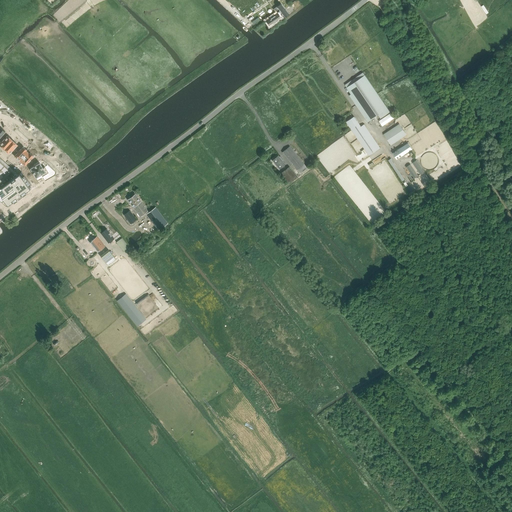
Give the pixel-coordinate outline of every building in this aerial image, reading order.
[(276,13),(265,20),(269,25),(273,23),(274,24),(275,23),(274,22),(280,18),(280,17),(283,15),(285,17),(289,14),(281,4),(274,10),(276,13)] [(390,112),(365,75),(363,72),(345,85),(351,94),(349,95),(368,122),(378,115),(380,118),(390,112)] [(391,113),(379,121),(383,126),(394,118),(391,113)] [(346,122),(369,155),(379,148),(363,125),(361,126),(354,117),(346,122)] [(396,126),(384,134),(391,145),(407,134),(399,123),(396,126)] [(2,141),(0,143),(0,145),(4,149),(12,141),(12,140),(11,139),(10,138),(10,137),(9,136),(7,136),(7,135),(4,139),(4,138),(1,141),(2,141)] [(12,141),(4,149),(9,154),(12,150),(13,151),(15,148),(14,148),(17,145),(14,141),(13,140),(12,140),(12,141)] [(408,143),(394,153),(398,159),(412,149),(408,143)] [(307,168),(290,146),(282,152),(297,170),(300,174),(307,168)] [(18,152),(14,156),(20,161),(28,152),(26,150),(23,147),(20,150),(19,150),(17,152),(18,152)] [(28,152),(20,161),(25,165),(28,162),(29,162),(31,160),(30,159),(33,156),(29,153),(28,152)] [(278,156),(272,160),(279,169),(285,164),(282,160),(283,160),(280,156),(279,157),(278,156)] [(405,180),(391,159),(388,160),(402,181),(405,180)] [(417,160),(413,163),(420,174),(424,172),(417,160)] [(0,178),(1,180),(0,181),(0,185),(1,187),(15,176),(12,173),(9,170),(6,167),(3,164),(0,162),(0,178)] [(40,162),(30,168),(36,178),(41,175),(42,177),(48,173),(45,167),(43,168),(40,162)] [(410,164),(406,167),(414,179),(418,176),(410,164)] [(289,166),(281,174),(289,183),(297,176),(289,166)] [(0,200),(1,201),(2,201),(4,200),(7,205),(13,201),(14,200),(16,198),(21,194),(20,193),(24,190),(25,192),(30,188),(28,185),(30,184),(30,183),(27,179),(21,172),(18,174),(15,176),(1,187),(0,185),(0,200)] [(148,211),(135,194),(128,200),(140,216),(148,211)] [(168,223),(156,207),(146,214),(158,230),(168,223)] [(130,223),(136,219),(130,210),(124,215),(130,223)] [(106,229),(101,233),(106,239),(108,243),(114,239),(111,235),(106,229)] [(123,252),(128,248),(130,247),(117,230),(111,235),(117,242),(116,242),(123,252)] [(97,236),(90,242),(97,252),(105,246),(97,236)] [(108,265),(116,259),(109,251),(101,257),(108,265)] [(132,254),(129,256),(136,264),(139,262),(132,254)] [(144,318),(125,293),(117,299),(136,324),(144,318)]
